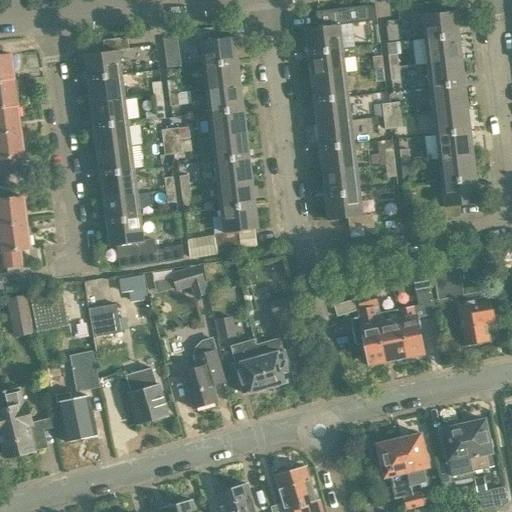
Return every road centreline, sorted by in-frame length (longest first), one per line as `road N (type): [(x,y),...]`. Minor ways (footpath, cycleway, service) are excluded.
road 1 (residential): [(265,0),(292,229),(318,260),(493,227),(511,212)]
road 2 (residential): [(0,506),(317,421)]
road 3 (residential): [(81,264),(50,14)]
road 4 (residential): [(317,421),(511,373)]
road 5 (residential): [(511,168),(491,0)]
road 6 (residential): [(50,14),(172,0)]
